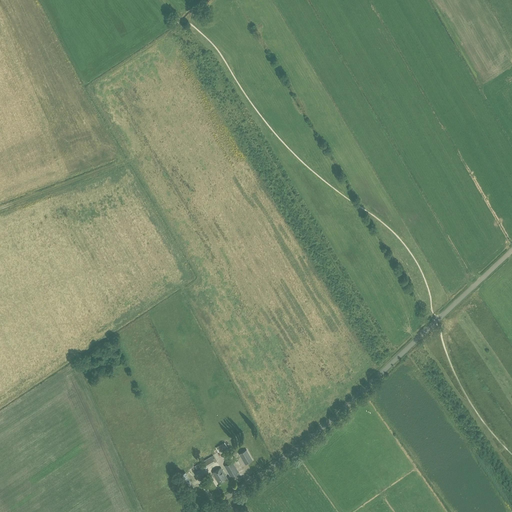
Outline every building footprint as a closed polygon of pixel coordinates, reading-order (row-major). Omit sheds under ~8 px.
[(224,442),(216,447),(218,452),(227,447),(224,442)] [(240,454),(246,464),(253,460),(247,450),(240,454)] [(211,456),(195,466),(198,473),(215,463),(211,456)] [(232,461),(224,466),(230,477),(238,472),(232,461)] [(212,473),(218,483),(227,478),(221,468),(212,473)] [(185,472),(178,475),(186,491),(193,488),(185,472)]
